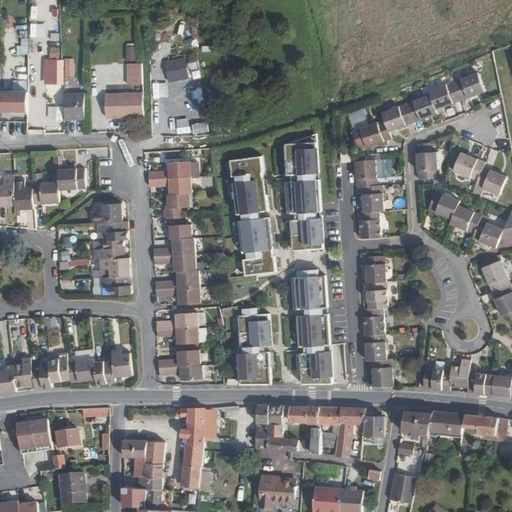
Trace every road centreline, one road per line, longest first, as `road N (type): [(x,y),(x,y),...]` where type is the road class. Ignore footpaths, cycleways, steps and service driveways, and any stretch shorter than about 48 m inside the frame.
road 1 (track): [(121,140),(250,132),(511,37)]
road 2 (residential): [(0,144),(121,140),(139,196),(146,310)]
road 3 (tertiary): [(360,397),(149,396)]
road 4 (residential): [(483,125),(455,126),(412,146),(417,239)]
road 5 (residential): [(360,397),(349,245)]
road 6 (tertiary): [(120,397),(0,404)]
